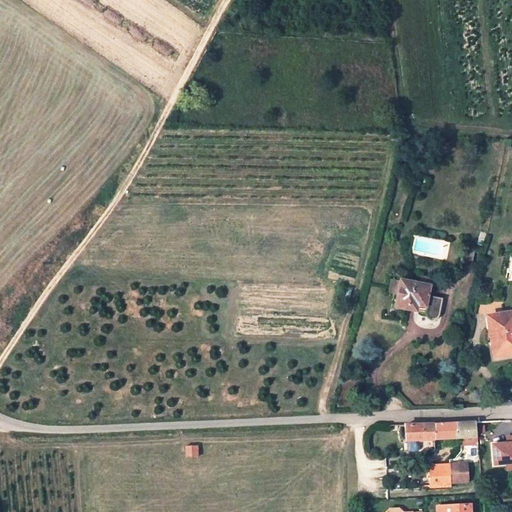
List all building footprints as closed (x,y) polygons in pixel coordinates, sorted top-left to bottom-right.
[(479,246),(470,243),(466,259),(475,261),(479,246)] [(31,254),(42,261),(47,250),(37,244),(31,254)] [(428,307),(427,314),(426,319),(432,323),(434,323),(436,323),(437,322),(439,321),(439,319),(440,316),(443,297),(428,294),(429,285),(433,285),(434,276),(422,274),(420,283),(402,281),(402,282),(392,280),(390,291),(401,293),(398,309),(416,312),(417,305),(428,307)] [(417,305),(416,312),(427,314),(428,307),(417,305)] [(497,357),(511,354),(511,312),(486,318),(489,330),(491,339),(494,339),(497,357)] [(491,339),(489,330),(485,331),(492,365),(511,361),(511,354),(497,357),(494,339),(491,339)] [(434,440),(478,436),(477,422),(433,425),(404,426),(404,440),(434,440)] [(507,442),(493,443),(495,464),(506,463),(507,470),(511,469),(511,435),(507,436),(507,442)] [(197,447),(186,447),(186,458),(197,458),(197,447)] [(450,484),(468,483),(466,464),(428,467),(428,472),(430,489),(450,488),(450,484)]
